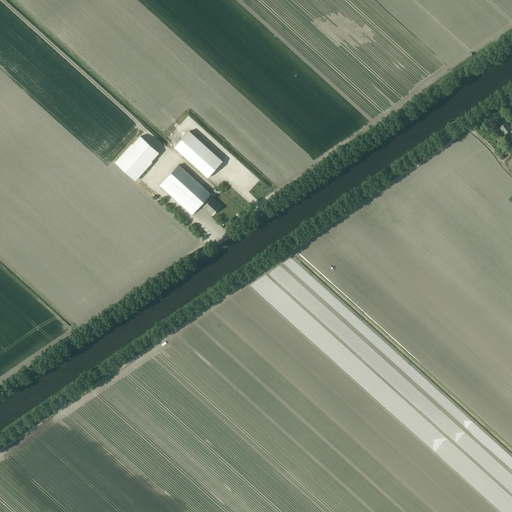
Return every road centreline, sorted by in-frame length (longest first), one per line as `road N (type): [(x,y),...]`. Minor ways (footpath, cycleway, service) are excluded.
road 1 (secondary): [(0,442),(511,92)]
road 2 (tertiary): [(0,391),(511,41)]
